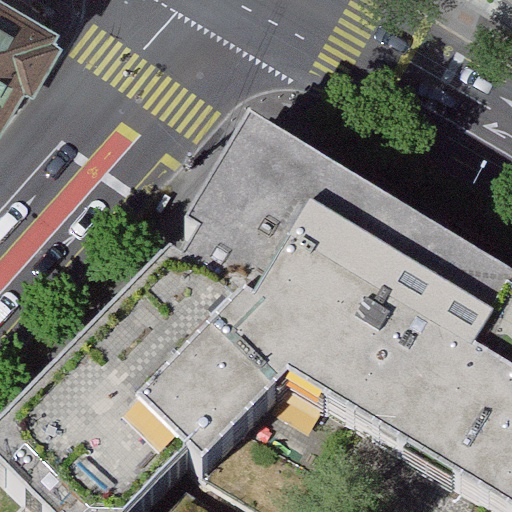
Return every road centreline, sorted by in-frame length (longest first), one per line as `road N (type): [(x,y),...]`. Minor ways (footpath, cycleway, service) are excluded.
road 1 (secondary): [(182,0),(0,228)]
road 2 (primary): [(260,0),(511,148)]
